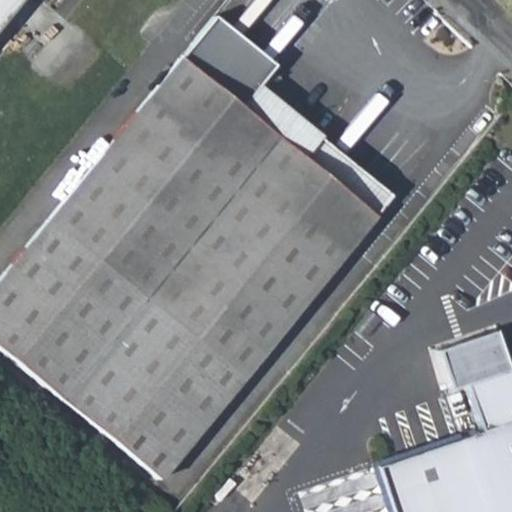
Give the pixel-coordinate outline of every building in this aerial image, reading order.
[(0,0),(0,45),(38,0),(0,0)] [(183,72),(244,122),(253,110),(194,60),(183,72)] [(183,72),(39,244),(0,291),(0,376),(150,500),(375,229),(302,171),(313,160),(253,110),(244,122),(183,72)] [(302,171),(375,229),(384,217),(313,160),(302,171)] [(369,487),(378,511),(511,511),(511,382),(459,402),(475,449),(369,487)]
